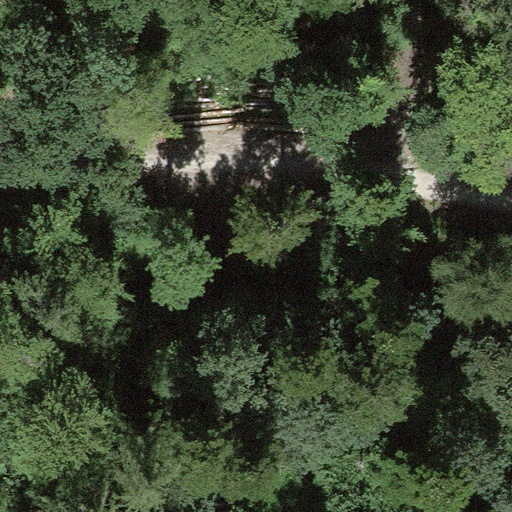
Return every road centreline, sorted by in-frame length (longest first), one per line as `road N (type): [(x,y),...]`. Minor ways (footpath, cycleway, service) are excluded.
road 1 (track): [(0,177),(79,166),(347,194),(511,199)]
road 2 (track): [(330,511),(271,353),(188,177)]
road 3 (track): [(347,194),(355,0)]
